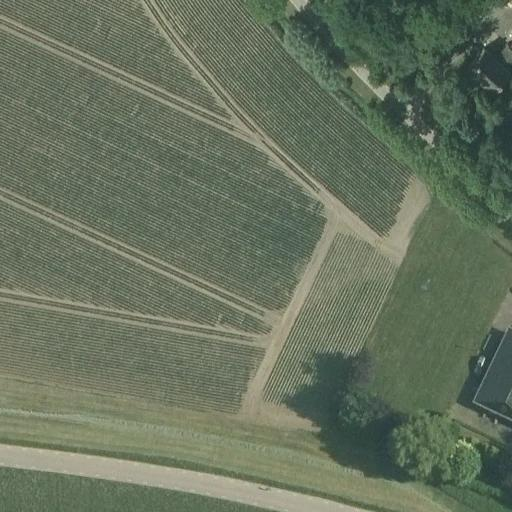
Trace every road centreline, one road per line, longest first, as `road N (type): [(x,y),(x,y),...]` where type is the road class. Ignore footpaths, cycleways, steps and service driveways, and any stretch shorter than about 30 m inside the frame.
road 1 (unclassified): [(511,226),(420,161),(273,24),(258,0)]
road 2 (tertiary): [(324,511),(168,477),(0,455)]
